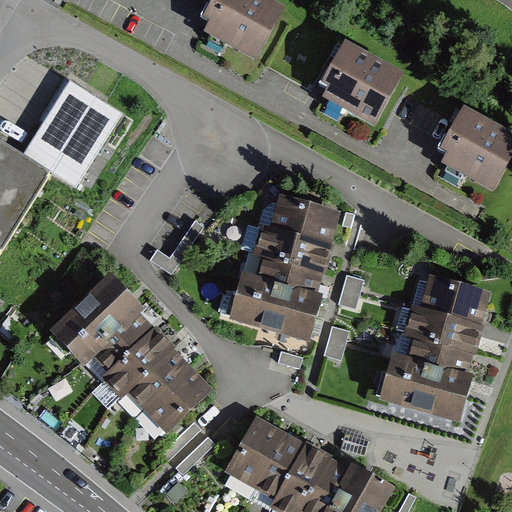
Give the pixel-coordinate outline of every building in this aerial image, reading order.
[(155,0),(192,20),(202,0),(155,0)] [(264,74),(292,21),(251,0),(226,0),(204,43),(264,74)] [(379,140),(409,85),(345,50),(315,105),(379,140)] [(76,189),(120,116),(63,82),(37,125),(40,127),(23,157),(49,172),(76,189)] [(494,203),(511,170),(511,140),(464,114),(434,170),(494,203)] [(23,157),(0,143),(0,254),(49,172),(23,157)] [(327,350),(358,219),(271,198),(240,330),(327,350)] [(463,429),(493,300),(410,281),(381,410),(463,429)] [(205,406),(100,293),(45,344),(149,457),(205,406)] [(379,511),(395,481),(255,409),(217,483),(274,511),(379,511)]
